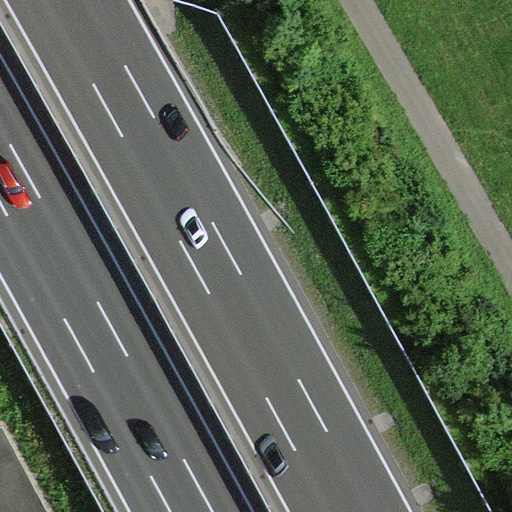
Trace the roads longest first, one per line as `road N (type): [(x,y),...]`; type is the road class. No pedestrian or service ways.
road 1 (motorway): [(341,511),(57,0)]
road 2 (motorway): [(0,184),(186,511)]
road 3 (track): [(511,284),(348,0)]
